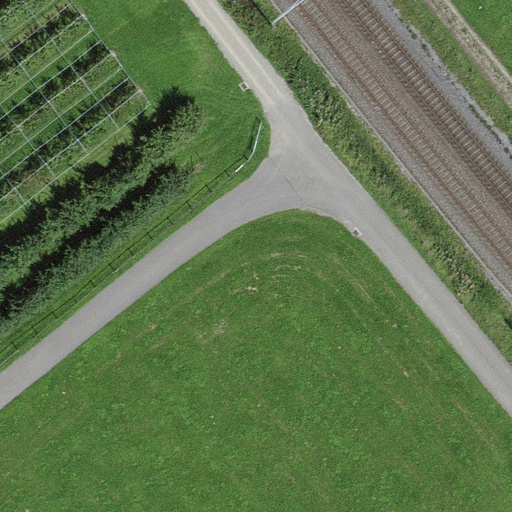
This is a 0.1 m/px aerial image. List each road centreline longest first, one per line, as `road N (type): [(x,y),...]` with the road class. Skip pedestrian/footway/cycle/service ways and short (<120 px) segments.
road 1 (track): [(511,389),(318,154),(0,393)]
road 2 (track): [(202,0),(318,154)]
